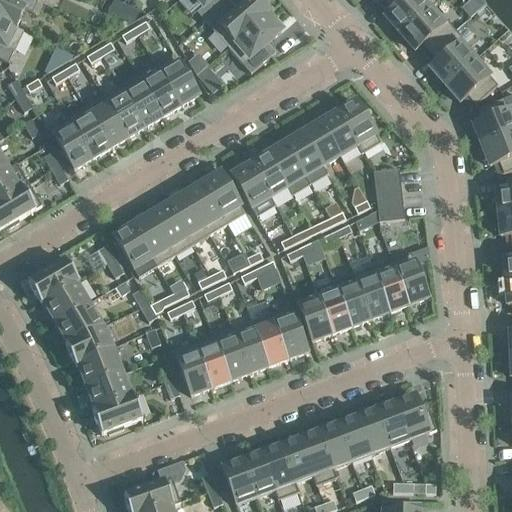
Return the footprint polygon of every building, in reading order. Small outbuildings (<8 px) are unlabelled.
[(0,0),(0,23),(15,30),(24,12),(32,15),(38,3),(30,0),(9,0),(8,3),(2,0),(0,0)] [(195,0),(203,9),(196,15),(205,25),(225,8),(218,0),(195,0)] [(251,0),(233,17),(225,8),(205,25),(213,35),(220,29),(233,44),(227,50),(228,52),(269,16),(270,16),(255,0),(251,0)] [(400,37),(433,8),(437,5),(431,0),(388,0),(384,4),(392,13),(384,20),(400,37)] [(126,7),(121,18),(133,24),(138,13),(126,7)] [(429,56),(455,34),(433,8),(400,37),(414,53),(421,47),(429,56)] [(269,16),(228,52),(250,77),(271,59),(263,50),(281,34),(277,31),(280,28),(269,16)] [(15,30),(0,23),(0,62),(3,63),(8,66),(23,34),(15,30)] [(145,25),(133,32),(137,39),(149,32),(145,25)] [(133,32),(121,39),(125,46),(137,39),(133,32)] [(445,89),(475,63),(478,60),(455,34),(429,56),(437,65),(430,71),(445,89)] [(110,46),(98,53),(102,60),(114,53),(110,46)] [(90,67),(102,60),(98,53),(86,60),(90,67)] [(173,57),(158,67),(183,108),(198,99),(173,57)] [(497,89),(475,63),(445,89),(459,105),(467,99),(475,108),(497,89)] [(75,67),(62,74),(66,81),(79,74),(75,67)] [(183,108),(158,67),(139,78),(164,119),(183,108)] [(55,88),(66,81),(62,74),(51,81),(55,88)] [(146,130),(164,119),(139,78),(121,89),(146,130)] [(29,96),(41,89),(37,82),(25,89),(29,96)] [(7,89),(15,102),(23,97),(15,83),(7,89)] [(146,130),(121,89),(103,99),(128,141),(146,130)] [(32,111),(23,97),(15,102),(23,116),(32,111)] [(472,127),(481,148),(511,135),(511,98),(477,113),(481,124),(472,127)] [(103,99),(84,110),(109,152),(128,141),(103,99)] [(355,104),(336,116),(356,149),(361,157),(380,146),(374,136),(378,134),(370,119),(366,122),(355,104)] [(66,121),(91,163),(109,152),(84,110),(66,121)] [(339,160),(356,149),(336,116),(319,126),(339,160)] [(91,163),(66,121),(49,132),(74,173),(91,163)] [(40,136),(31,122),(23,128),(31,142),(40,136)] [(319,126),(301,137),(321,170),(339,160),(319,126)] [(511,135),(481,148),(489,169),(498,166),(503,177),(511,172),(511,135)] [(301,137),(284,147),(304,180),(321,170),(301,137)] [(0,176),(8,172),(0,157),(0,144),(3,143),(2,142),(0,143),(0,176)] [(284,147),(266,157),(286,191),(304,180),(284,147)] [(59,169),(51,156),(43,160),(51,174),(59,169)] [(266,157),(249,168),(269,201),(286,191),(266,157)] [(249,168),(231,178),(251,212),(269,201),(249,168)] [(67,183),(59,169),(51,174),(59,188),(67,183)] [(0,204),(29,187),(28,187),(20,191),(8,172),(0,176),(0,204)] [(400,185),(398,174),(398,172),(373,175),(374,188),(400,185)] [(220,176),(202,187),(227,228),(245,217),(220,176)] [(498,218),(511,216),(511,180),(504,181),(505,193),(496,194),(497,205),(494,206),(495,214),(498,214),(498,218)] [(401,198),(400,185),(374,188),(376,201),(401,198)] [(41,209),(29,187),(0,204),(0,233),(4,231),(5,234),(19,226),(17,223),(41,209)] [(209,239),(227,228),(202,187),(184,197),(209,239)] [(184,197),(166,208),(191,249),(209,239),(184,197)] [(403,210),(401,198),(376,201),(377,213),(403,210)] [(357,217),(370,211),(366,204),(353,210),(357,217)] [(173,260),(191,249),(166,208),(148,219),(173,260)] [(404,223),(403,210),(377,213),(379,226),(404,223)] [(329,222),(333,229),(345,223),(342,216),(329,222)] [(510,238),(511,249),(511,248),(511,216),(498,218),(500,239),(510,238)] [(131,229),(151,262),(156,271),(173,260),(148,219),(131,229)] [(317,228),(320,235),(333,229),(329,222),(317,228)] [(348,228),(335,234),(339,241),(351,235),(348,228)] [(133,273),(151,262),(131,229),(113,240),(133,272),(133,273)] [(305,233),(292,239),(296,247),(308,241),(305,233)] [(339,241),(335,234),(323,240),(326,247),(339,241)] [(283,252),(296,247),(292,239),(280,245),(283,252)] [(311,246),(298,252),(302,259),(314,253),(311,246)] [(98,254),(106,268),(115,262),(107,248),(98,254)] [(511,248),(511,249),(511,261),(502,263),(504,274),(500,274),(501,282),(504,282),(505,286),(511,285),(511,248)] [(302,259),(298,252),(286,258),(289,265),(302,259)] [(243,255),(226,264),(232,277),(237,275),(250,269),(246,262),(243,255)] [(259,256),(246,262),(250,269),(262,263),(259,256)] [(411,256),(391,263),(408,309),(428,301),(421,282),(425,281),(419,265),(415,266),(411,256)] [(123,276),(115,262),(106,268),(114,281),(123,276)] [(27,286),(40,307),(76,285),(77,286),(78,285),(65,263),(47,274),(46,271),(32,280),(33,282),(27,286)] [(389,316),(408,309),(391,263),(372,271),(389,316)] [(265,268),(252,274),(256,281),(268,275),(265,268)] [(372,271),(352,278),(369,323),(389,316),(372,271)] [(225,281),(222,273),(209,279),(213,287),(225,281)] [(252,274),(240,280),(243,287),(256,281),(252,274)] [(333,285),(336,294),(350,331),(369,323),(352,278),(333,285)] [(197,285),(201,293),(213,287),(209,279),(197,285)] [(76,285),(40,307),(40,308),(42,307),(54,327),(88,306),(77,286),(76,285)] [(121,298),(129,294),(124,285),(116,290),(121,298)] [(228,286),(216,292),(219,299),(231,293),(228,286)] [(189,298),(185,291),(173,297),(176,304),(189,298)] [(207,305),(219,299),(216,292),(203,298),(207,305)] [(140,312),(149,307),(140,293),(131,298),(140,312)] [(336,294),(317,301),(331,338),(350,331),(336,294)] [(160,303),(164,310),(176,304),(173,297),(160,303)] [(305,327),(311,345),(331,338),(317,301),(298,309),(305,327)] [(191,304),(179,310),(182,317),(195,311),(191,304)] [(252,322),(269,317),(266,304),(248,309),(252,322)] [(64,347),(65,348),(103,330),(88,306),(54,327),(66,346),(64,347)] [(149,307),(140,312),(148,326),(157,321),(149,307)] [(182,317),(179,310),(166,316),(170,323),(182,317)] [(290,310),(270,317),(287,363),(307,356),(290,310)] [(268,370),(287,363),(270,317),(251,325),(268,370)] [(251,325),(231,332),(249,377),(268,370),(251,325)] [(75,369),(113,351),(103,330),(65,348),(75,369)] [(150,352),(160,348),(154,332),(145,336),(150,352)] [(229,385),(249,377),(231,332),(212,339),(229,385)] [(212,339),(193,347),(210,392),(229,385),(212,339)] [(190,399),(210,392),(193,347),(173,354),(174,355),(175,359),(190,399)] [(77,370),(85,391),(123,377),(113,351),(75,369),(76,370),(77,370)] [(168,368),(158,372),(164,387),(173,384),(168,368)] [(92,413),(92,414),(133,398),(131,399),(123,377),(85,391),(93,413),(92,413)] [(173,384),(164,387),(169,402),(179,399),(173,384)] [(133,398),(92,414),(101,438),(107,435),(108,438),(123,432),(122,429),(142,422),(133,398)] [(414,398),(394,405),(408,444),(436,434),(428,413),(421,416),(414,398)] [(408,444),(394,405),(375,413),(389,451),(408,444)] [(389,451),(375,413),(356,420),(370,458),(389,451)] [(351,466),(370,458),(356,420),(337,427),(351,466)] [(351,466),(337,427),(318,434),(335,482),(336,481),(333,472),(351,466)] [(316,489),(335,482),(318,434),(298,441),(316,489)] [(279,448),(297,496),(298,496),(295,487),(312,480),(316,489),(298,441),(279,448)] [(278,503),(297,496),(279,448),(260,456),(278,503)] [(278,503),(260,456),(241,463),(256,502),(274,495),(277,504),(278,503)] [(236,509),(256,502),(241,463),(221,470),(236,509)] [(201,480),(207,495),(216,492),(211,477),(201,480)] [(123,498),(127,511),(159,511),(171,508),(171,509),(180,506),(171,482),(144,491),(144,489),(129,494),(130,496),(123,498)] [(392,486),(392,496),(402,497),(403,486),(392,486)] [(402,497),(413,497),(413,487),(403,486),(402,497)] [(425,487),(424,497),(435,498),(435,488),(425,487)] [(365,502),(374,498),(371,489),(361,492),(365,502)] [(222,507),(216,492),(207,495),(213,511),(222,507)] [(365,502),(361,492),(352,496),(355,505),(365,502)] [(323,507),(325,511),(335,511),(333,503),(323,507)]
